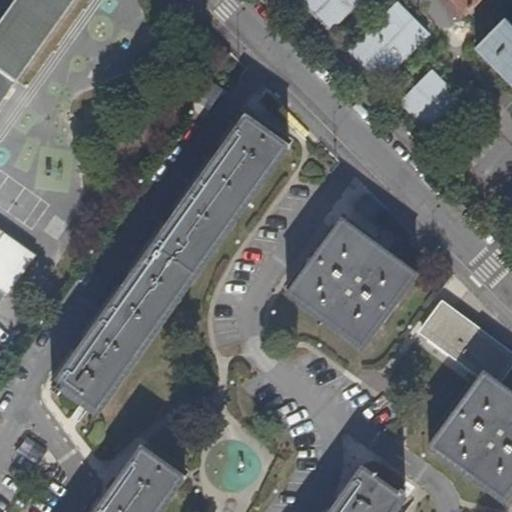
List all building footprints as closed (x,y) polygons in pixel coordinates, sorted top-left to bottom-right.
[(0,113),(80,0),(25,0),(0,35),(0,113)] [(310,0),(301,10),(328,36),(362,0),(310,0)] [(446,0),(466,20),(486,0),(446,0)] [(397,16),(353,60),(379,88),(424,42),(397,16)] [(511,23),(476,57),(511,94),(511,32),(511,31),(511,23)] [(431,84),(404,114),(439,147),(467,118),(431,84)] [(248,126),(53,400),(61,406),(65,400),(99,424),(291,156),(248,126)] [(345,228),(288,303),(360,357),(416,283),(345,228)] [(0,308),(33,261),(0,238),(0,308)] [(482,388),(429,457),(501,511),(502,511),(511,499),(511,404),(494,391),(511,367),(443,315),(422,343),(482,388)] [(144,457),(105,511),(170,511),(188,488),(144,457)] [(362,476),(336,511),(403,511),(407,507),(403,505),(406,501),(402,498),(399,502),(362,476)]
